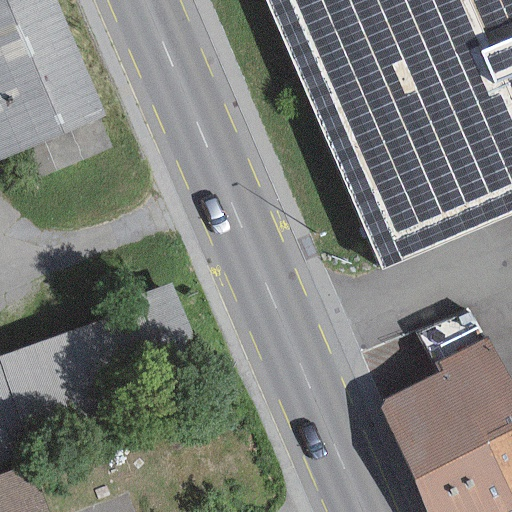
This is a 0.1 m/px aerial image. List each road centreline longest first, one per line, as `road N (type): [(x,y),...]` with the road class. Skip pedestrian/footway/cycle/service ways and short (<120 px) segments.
road 1 (primary): [(360,511),(141,0)]
road 2 (unknown): [(0,256),(213,168)]
